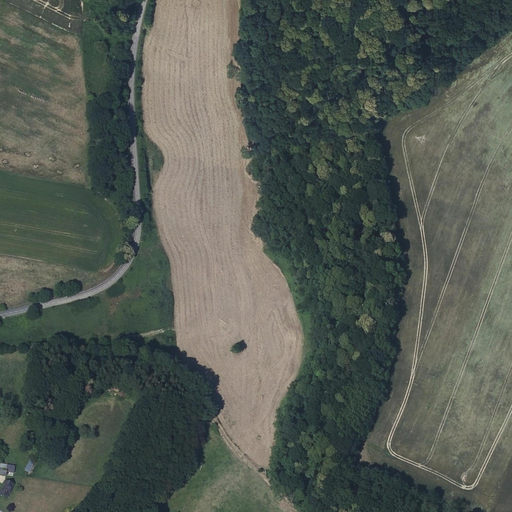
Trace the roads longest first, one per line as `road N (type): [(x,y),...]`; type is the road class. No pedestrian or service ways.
road 1 (tertiary): [(144,0),(132,60),(131,255),(96,289),(0,314)]
road 2 (track): [(0,346),(86,348),(181,380),(226,442),(304,511)]
